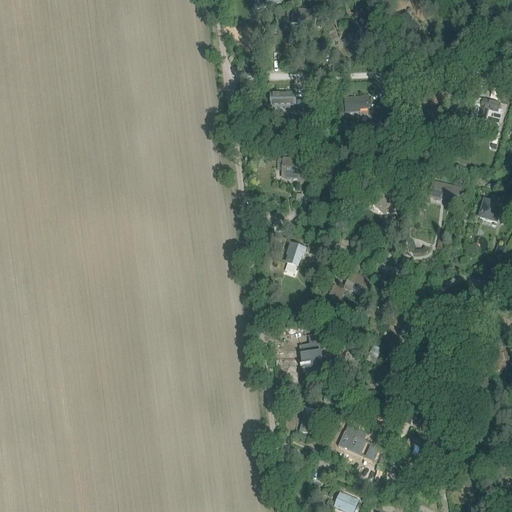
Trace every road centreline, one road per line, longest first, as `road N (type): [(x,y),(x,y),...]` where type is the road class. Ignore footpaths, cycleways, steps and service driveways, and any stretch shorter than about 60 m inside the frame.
road 1 (residential): [(242,206),(511,329)]
road 2 (residential): [(275,448),(242,206)]
road 3 (residential): [(225,83),(449,76)]
road 4 (residential): [(275,448),(415,511)]
road 5 (residential): [(242,206),(225,83)]
